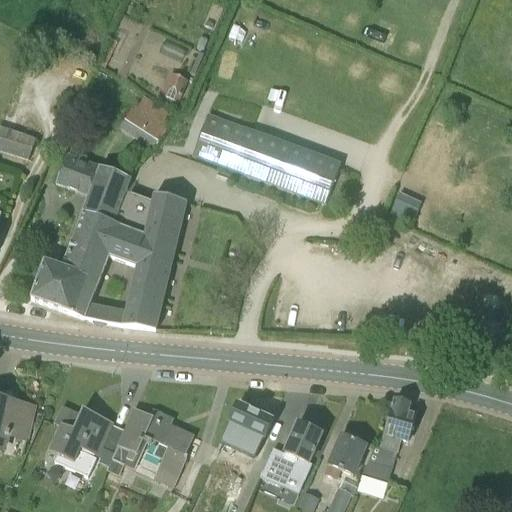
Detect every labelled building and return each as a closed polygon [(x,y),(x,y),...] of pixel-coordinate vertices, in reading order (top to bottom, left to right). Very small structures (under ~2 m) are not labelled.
[(233,35),(228,51),(244,56),(249,40),(233,35)] [(238,87),(252,90),(255,75),(241,73),(238,87)] [(161,97),(179,105),(188,84),(171,76),(161,97)] [(123,135),(160,152),(178,114),(141,97),(123,135)] [(341,164),(209,116),(194,156),(325,206),(341,164)] [(0,152),(28,161),(35,140),(0,129),(0,152)] [(78,196),(90,165),(67,157),(55,187),(78,196)] [(47,265),(31,302),(63,314),(86,255),(99,222),(113,227),(123,202),(129,188),(131,183),(100,170),(90,200),(61,271),(47,265)] [(118,228),(109,253),(132,262),(120,329),(145,333),(169,207),(140,202),(138,208),(124,202),(123,202),(113,227),(118,228)] [(86,255),(63,314),(84,321),(109,253),(118,228),(113,227),(99,222),(86,255)] [(33,409),(0,401),(0,451),(1,452),(3,443),(11,438),(24,441),(33,409)] [(362,478),(388,486),(400,444),(408,446),(415,418),(407,415),(409,408),(394,403),(381,451),(374,449),(362,478)] [(223,474),(243,483),(255,456),(257,457),(272,423),(238,407),(223,442),(233,446),(232,448),(235,450),(230,461),(229,460),(223,474)] [(61,432),(51,456),(57,459),(54,465),(88,481),(95,466),(96,464),(113,426),(83,412),(80,418),(62,409),(54,429),(61,432)] [(125,431),(111,462),(123,467),(130,454),(136,457),(146,437),(156,442),(160,444),(170,449),(154,482),(173,491),(188,460),(184,458),(193,438),(171,428),(174,422),(153,412),(150,419),(133,412),(125,431)] [(113,426),(96,464),(108,470),(111,462),(125,431),(113,426)] [(273,451),(260,480),(270,485),(283,491),(289,476),(304,482),(311,467),(308,466),(321,437),(298,427),(284,456),(273,451)] [(366,448),(341,438),(325,476),(337,481),(340,474),(352,479),(366,448)] [(343,511),(350,498),(339,493),(329,511),(343,511)] [(312,511),(317,501),(306,497),(299,511),(312,511)]
